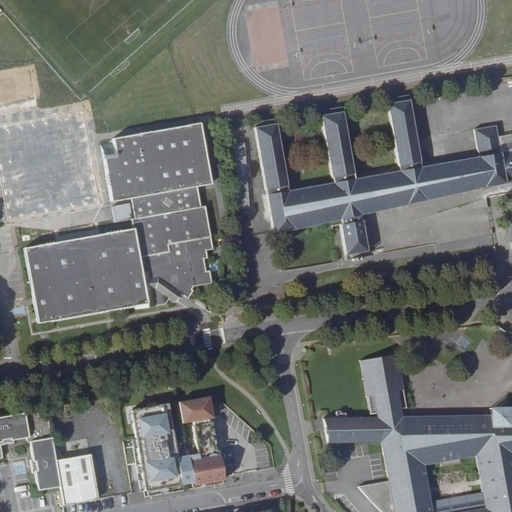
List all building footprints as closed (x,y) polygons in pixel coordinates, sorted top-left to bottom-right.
[(286,62),(286,45),(252,46),(253,63),(286,62)] [(398,165),(421,161),(411,99),(388,103),(398,165)] [(323,114),(334,176),(354,173),(344,110),(323,114)] [(254,125),(265,189),(288,185),(277,121),(254,125)] [(480,151),(501,147),(498,125),(476,129),(480,151)] [(104,148),(105,157),(204,139),(203,132),(131,143),(132,148),(126,149),(125,145),(104,148)] [(204,139),(105,157),(112,195),(132,191),(136,212),(132,212),(134,222),(26,241),(41,317),(146,301),(146,304),(166,300),(169,294),(175,298),(179,288),(189,294),(193,282),(213,279),(210,266),(206,267),(204,254),(208,254),(207,247),(212,246),(205,200),(200,201),(197,180),(210,178),(204,139)] [(233,216),(247,215),(243,143),(229,144),(233,216)] [(511,184),(511,149),(502,152),(480,155),(422,165),(398,170),(355,177),(335,181),(289,189),(265,193),(272,231),(341,219),(342,218),(361,213),(511,184)] [(398,170),(422,165),(421,161),(398,165),(398,170)] [(265,189),(265,193),(289,189),(288,185),(265,189)] [(115,215),(132,212),(130,197),(112,200),(115,215)] [(362,218),(361,213),(342,218),(341,219),(342,222),(362,218)] [(364,217),(362,218),(342,222),(340,223),(345,252),(369,249),(364,217)] [(511,511),(511,414),(509,415),(511,430),(475,429),(473,414),(401,414),(400,407),(407,405),(397,350),(360,359),(371,412),(377,412),(377,414),(324,415),(329,441),(380,439),(388,479),(361,483),(387,511),(511,511)] [(211,419),(208,398),(178,403),(181,424),(193,423),(194,428),(192,428),(196,448),(214,445),(211,425),(210,425),(209,420),(211,419)] [(192,483),(187,456),(176,458),(166,404),(129,411),(144,491),(192,483)] [(54,462),(44,408),(0,415),(0,458),(1,458),(0,451),(0,447),(12,445),(12,443),(25,441),(26,443),(28,443),(31,460),(29,460),(31,469),(55,465),(54,462)] [(56,461),(89,455),(86,440),(53,446),(56,461)] [(214,445),(196,448),(197,454),(216,451),(214,445)] [(223,478),(218,450),(216,451),(197,454),(187,456),(192,483),(192,484),(204,482),(204,484),(223,480),(223,478)] [(62,505),(96,500),(89,455),(56,461),(54,462),(55,465),(59,487),(62,505)] [(59,487),(55,465),(31,469),(32,474),(34,473),(37,491),(59,487)]
